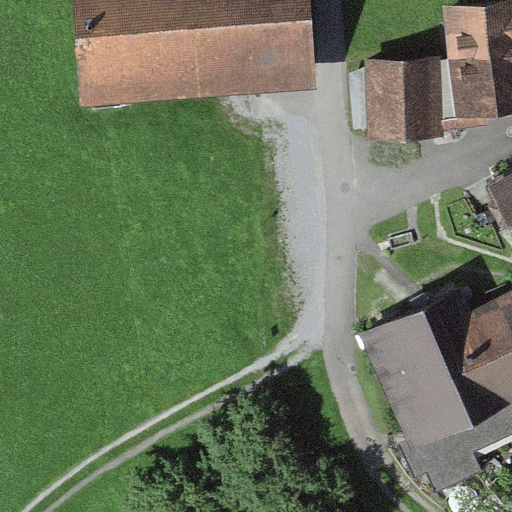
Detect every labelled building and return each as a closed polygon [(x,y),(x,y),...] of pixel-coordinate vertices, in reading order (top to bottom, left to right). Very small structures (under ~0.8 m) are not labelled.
[(311,0),(74,0),(81,92),(317,77),(311,0)] [(511,0),(457,0),(447,1),(458,108),(511,102),(511,0)] [(441,49),(366,51),(369,131),(444,128),(441,49)] [(511,151),(492,161),(511,200),(511,151)] [(463,275),(362,326),(410,429),(401,435),(415,467),(427,464),(437,484),(486,461),(478,442),(511,427),(511,279),(473,299),(463,275)]
